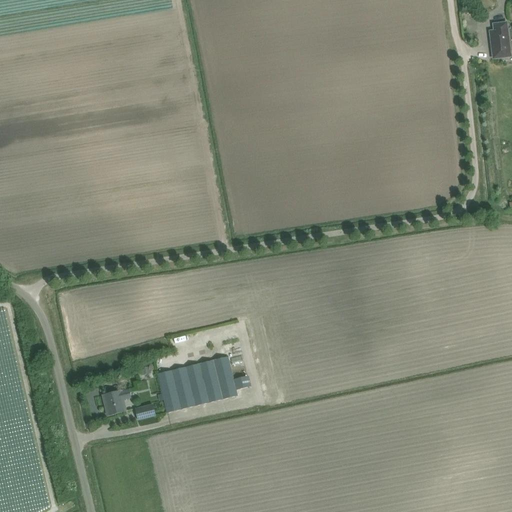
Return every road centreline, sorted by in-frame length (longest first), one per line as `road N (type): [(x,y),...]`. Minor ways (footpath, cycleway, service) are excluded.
road 1 (unclassified): [(35,281),(459,210),(474,183),(458,47),(443,0)]
road 2 (unclassified): [(91,511),(35,281)]
